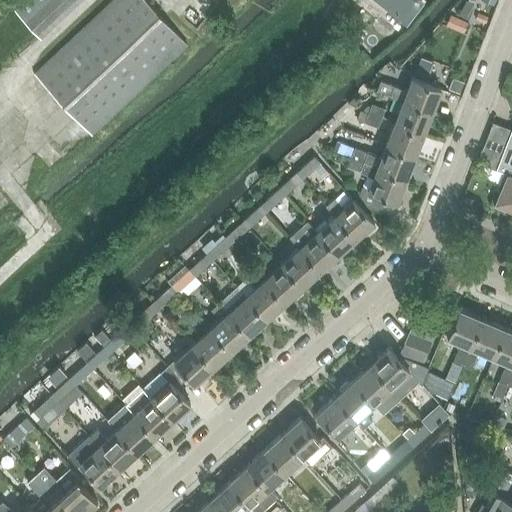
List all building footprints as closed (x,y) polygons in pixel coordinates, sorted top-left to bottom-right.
[(20,0),(13,7),(41,36),(79,0),(20,0)] [(110,0),(33,73),(89,132),(91,135),(188,44),(146,0),(110,0)] [(389,62),(375,75),(377,77),(380,80),(375,91),(389,96),(393,85),(383,81),(396,70),(393,66),(389,62)] [(411,76),(402,100),(431,111),(440,88),(411,76)] [(423,133),(431,111),(402,100),(393,122),(423,133)] [(381,117),(385,108),(371,102),(367,112),(381,117)] [(381,117),(367,112),(360,109),(357,119),(364,121),(377,127),(381,117)] [(414,156),(423,133),(393,122),(384,145),(414,156)] [(511,131),(510,131),(503,151),(511,154),(511,131)] [(414,156),(384,145),(380,157),(353,147),(348,146),(344,155),(349,157),(406,179),(414,156)] [(511,173),(511,154),(503,151),(495,169),(506,174),(493,203),(511,211),(511,175),(511,173)] [(314,155),(295,172),(302,180),(321,162),(314,155)] [(397,202),(406,179),(349,157),(346,166),(359,171),(359,172),(372,177),(368,188),(362,186),(358,195),(358,196),(366,205),(381,210),(386,198),(397,202)] [(302,180),(295,172),(277,188),(284,196),(302,180)] [(284,196),(277,188),(259,205),(266,213),(284,196)] [(344,190),(325,206),(334,215),(355,238),(362,232),(365,235),(373,227),(370,224),(372,222),(344,190)] [(266,213),(259,205),(242,220),(248,228),(266,213)] [(334,215),(316,231),(337,254),(355,238),(334,215)] [(248,228),(242,220),(224,236),(222,234),(221,235),(230,245),(248,228)] [(319,271),(337,254),(316,231),(298,248),(319,271)] [(230,245),(221,235),(215,241),(212,238),(201,247),(206,253),(205,253),(212,261),(230,245)] [(319,271),(298,248),(280,263),(301,287),(319,271)] [(212,261),(205,253),(188,269),(195,277),(212,261)] [(301,287),(280,263),(272,271),(265,263),(255,272),(283,303),(301,287)] [(167,279),(172,284),(170,285),(177,293),(179,291),(182,296),(199,281),(195,277),(188,269),(186,266),(174,277),(172,275),(167,279)] [(283,303),(255,272),(246,279),(254,287),(244,296),(265,319),(283,303)] [(177,293),(170,285),(153,301),(160,309),(177,293)] [(244,296),(237,287),(219,303),(248,335),(265,319),(244,296)] [(160,309),(153,301),(128,324),(135,331),(160,309)] [(248,335),(219,303),(213,308),(220,318),(209,328),(230,351),(248,335)] [(417,309),(413,321),(434,330),(439,319),(417,309)] [(461,365),(481,318),(457,309),(446,337),(460,343),(452,361),(461,365)] [(492,356),(504,328),(481,318),(461,365),(469,369),(478,350),(492,356)] [(429,342),(434,330),(413,321),(408,332),(429,342)] [(144,341),(135,331),(128,324),(110,340),(101,330),(95,335),(104,345),(111,353),(129,336),(138,346),(144,341)] [(230,351),(209,328),(191,344),(212,367),(230,351)] [(506,385),(511,371),(511,331),(504,328),(492,356),(506,362),(497,381),(492,393),(501,396),(506,385)] [(424,353),(429,342),(408,332),(403,344),(424,353)] [(76,351),(86,362),(92,369),(111,353),(104,345),(96,353),(86,342),(76,351)] [(194,384),(212,367),(191,344),(167,366),(181,382),(187,376),(194,384)] [(420,364),(424,353),(403,344),(398,355),(420,364)] [(369,365),(390,388),(408,371),(387,348),(369,365)] [(92,369),(86,362),(68,378),(75,385),(92,369)] [(436,386),(444,367),(433,362),(425,381),(436,386)] [(397,396),(390,388),(369,365),(352,380),(373,403),(380,411),(397,396)] [(175,387),(181,382),(167,366),(160,373),(142,387),(172,420),(190,403),(175,387)] [(416,376),(406,384),(423,403),(432,394),(416,376)] [(75,385),(68,378),(51,394),(57,401),(75,385)] [(364,410),(373,403),(352,380),(334,397),(354,419),(363,429),(373,420),(364,410)] [(153,436),(172,420),(142,387),(124,403),(132,413),(153,436)] [(57,401),(51,394),(29,413),(36,421),(57,401)] [(336,436),(354,419),(334,397),(316,413),(336,436)] [(440,406),(422,423),(429,431),(448,414),(440,406)] [(136,452),(153,436),(132,413),(115,429),(136,452)] [(26,417),(3,438),(11,447),(34,426),(26,417)] [(280,434),(301,457),(309,466),(327,450),(298,418),(280,434)] [(429,431),(422,423),(405,438),(413,447),(429,431)] [(118,468),(136,452),(115,429),(107,437),(98,427),(89,435),(98,445),(118,468)] [(396,448),(388,456),(394,463),(413,447),(405,438),(405,439),(398,432),(389,440),(396,448)] [(283,473),(301,457),(280,434),(262,450),(283,473)] [(118,468),(98,445),(89,435),(67,455),(76,466),(83,473),(86,470),(100,485),(118,468)] [(266,489),(283,473),(262,450),(245,466),(266,489)] [(394,463),(388,456),(370,472),(377,479),(394,463)] [(43,466),(34,474),(68,511),(86,511),(97,503),(76,480),(78,478),(69,467),(55,480),(43,466)] [(248,506),(266,489),(245,466),(227,482),(248,506)] [(68,511),(34,474),(26,481),(40,497),(42,495),(50,504),(41,511),(68,511)] [(392,476),(379,488),(384,494),(398,482),(392,476)] [(361,479),(339,499),(345,506),(367,485),(361,479)] [(511,511),(511,502),(511,499),(511,484),(501,479),(486,506),(481,503),(476,511),(511,511)] [(222,511),(240,511),(248,506),(227,482),(210,498),(222,511)] [(384,494),(379,488),(360,506),(365,511),(384,494)] [(222,511),(210,498),(194,511),(222,511)] [(338,511),(345,506),(339,499),(325,511),(338,511)]
